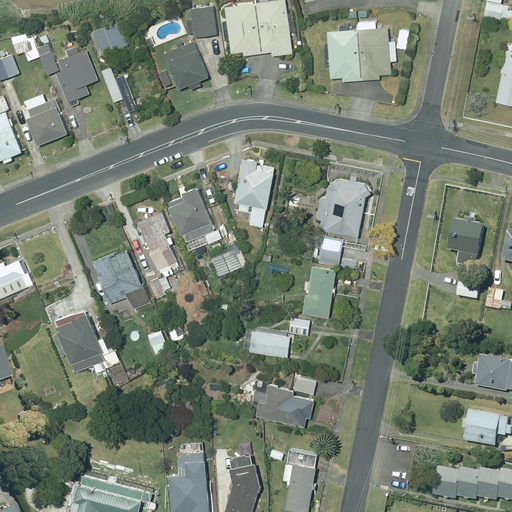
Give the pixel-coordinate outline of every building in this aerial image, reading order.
[(215,0),(201,0),(203,8),(194,9),(197,32),(205,31),(206,32),(219,30),(215,0)] [(262,0),(258,1),(264,52),(274,50),(274,54),(295,51),(288,0),(262,0)] [(511,8),(510,8),(510,4),(490,0),(487,15),(502,18),(503,15),(511,16),(511,8)] [(228,4),(234,51),(246,50),(246,54),(264,52),(257,1),(228,4)] [(121,20),(93,31),(102,54),(130,43),(121,20)] [(360,27),(364,78),(382,77),(382,73),(394,72),(391,25),(360,27)] [(345,80),(363,78),(360,27),(330,29),(333,76),(345,75),(345,80)] [(28,31),(13,35),(18,53),(26,50),(30,60),(42,55),(50,73),(61,68),(50,42),(39,46),(34,35),(30,37),(28,31)] [(42,35),(44,42),(51,40),(48,33),(42,35)] [(152,37),(146,39),(149,46),(154,44),(152,37)] [(184,38),(179,40),(181,45),(167,50),(182,86),(191,82),(193,87),(204,83),(202,78),(212,74),(197,38),(186,43),(184,38)] [(100,78),(88,47),(80,50),(78,44),(67,48),(70,54),(60,58),(64,68),(58,71),(70,100),(71,100),(73,104),(81,101),(79,97),(92,92),(88,83),(100,78)] [(511,48),(510,48),(499,100),(511,102),(511,48)] [(0,60),(0,78),(0,80),(12,75),(6,58),(0,60)] [(154,65),(124,77),(135,105),(165,93),(154,65)] [(0,159),(5,157),(7,161),(15,157),(14,154),(25,149),(8,109),(11,108),(6,93),(0,95),(0,159)] [(32,107),(35,114),(29,116),(41,143),(70,130),(61,108),(62,107),(57,96),(32,107)] [(246,154),(237,200),(270,207),(278,169),(260,166),(261,157),(246,154)] [(328,226),(328,228),(361,235),(370,194),(375,190),(370,182),(341,176),(332,182),(329,194),(326,194),(323,196),(319,214),(321,217),(325,217),(323,225),(328,226)] [(218,229),(200,184),(186,189),(189,197),(172,204),(184,233),(185,232),(188,240),(218,229)] [(120,221),(112,202),(102,206),(110,225),(120,221)] [(141,219),(161,268),(180,260),(169,230),(174,228),(166,209),(141,219)] [(260,212),(257,223),(267,226),(270,214),(260,212)] [(464,250),(461,262),(479,266),(488,223),(478,221),(479,218),(469,215),(469,219),(459,217),(452,247),(464,250)] [(346,238),(326,233),(320,261),(341,265),(346,238)] [(243,266),(236,247),(213,256),(220,275),(243,266)] [(101,274),(112,301),(146,288),(129,248),(118,252),(117,249),(97,257),(103,273),(101,274)] [(1,262),(3,265),(0,266),(0,285),(29,273),(28,272),(31,271),(26,259),(23,260),(21,254),(1,262)] [(309,292),(306,311),(332,316),(341,267),(317,262),(311,292),(309,292)] [(150,281),(157,298),(167,293),(161,276),(150,281)] [(207,279),(198,282),(203,296),(212,292),(207,279)] [(461,279),(459,294),(479,298),(482,284),(461,279)] [(491,286),(487,305),(502,308),(506,289),(491,286)] [(76,316),(77,317),(59,324),(61,330),(56,332),(65,354),(69,352),(73,362),(75,361),(78,370),(96,363),(98,367),(100,367),(101,370),(108,368),(107,366),(117,363),(106,335),(102,337),(91,310),(76,316)] [(293,316),(291,331),(310,334),(312,319),(293,316)] [(181,321),(169,325),(175,340),(187,336),(181,321)] [(255,328),(252,350),(290,355),(293,334),(255,328)] [(170,350),(165,332),(150,336),(155,355),(170,350)] [(0,346),(0,379),(11,376),(0,346)] [(511,358),(485,353),(479,384),(510,390),(511,378),(511,377),(511,358)] [(319,380),(300,376),(297,388),(316,392),(319,380)] [(268,400),(263,399),(259,414),(308,425),(310,415),(314,416),(318,397),(296,392),(297,388),(272,382),(268,400)] [(511,417),(505,417),(505,414),(475,409),(470,439),(499,445),(502,433),(509,434),(511,417)] [(511,434),(503,444),(510,451),(511,449),(511,434)] [(293,483),(289,507),(311,511),(320,465),(318,465),(320,452),(293,447),(291,461),(289,460),(286,478),(291,479),(290,482),(293,483)] [(271,448),(270,455),(283,458),(284,452),(271,448)] [(234,466),(237,482),(228,510),(234,511),(254,511),(264,483),(259,460),(234,466)] [(456,497),(462,469),(442,465),(436,493),(456,497)] [(463,466),(457,494),(477,498),(483,470),(463,466)] [(484,467),(478,494),(498,498),(504,471),(484,467)] [(511,468),(505,467),(499,495),(511,498),(511,468)] [(85,480),(76,511),(143,511),(148,496),(85,480)]
